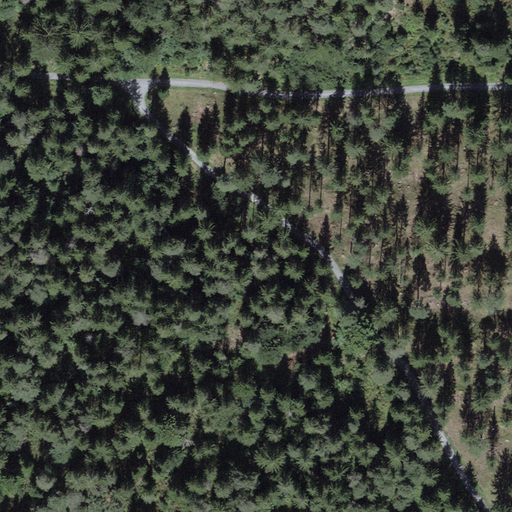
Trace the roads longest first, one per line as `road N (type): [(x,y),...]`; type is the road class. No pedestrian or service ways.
road 1 (track): [(488,511),(461,478),(411,374),(350,289),(208,171),(125,83)]
road 2 (track): [(511,87),(318,95),(0,71)]
